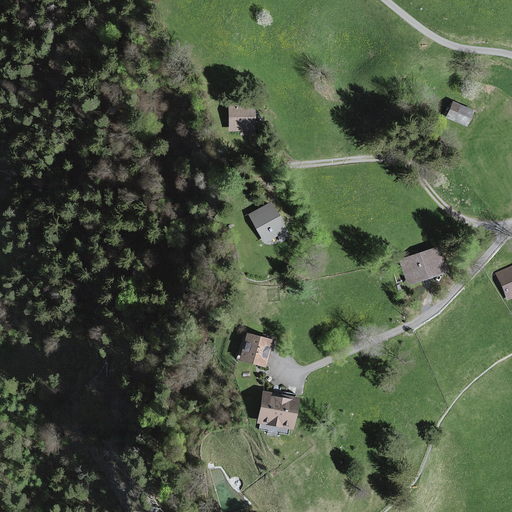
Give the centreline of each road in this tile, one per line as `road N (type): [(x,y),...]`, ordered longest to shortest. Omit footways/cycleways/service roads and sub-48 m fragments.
road 1 (track): [(302,161),(398,159),(467,220),(511,223)]
road 2 (track): [(392,0),(437,40),(511,54)]
